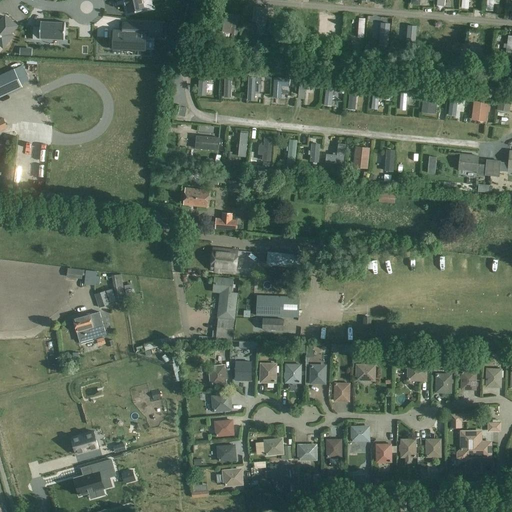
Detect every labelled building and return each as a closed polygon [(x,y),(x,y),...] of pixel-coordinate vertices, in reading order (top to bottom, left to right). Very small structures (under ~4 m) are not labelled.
[(144,10),(142,0),(124,0),(125,5),(126,5),(128,14),(144,10)] [(420,12),(420,0),(412,0),(412,11),(420,12)] [(469,0),(461,0),(461,8),(469,8),(469,0)] [(495,0),(487,0),(486,11),(492,12),(492,9),(495,9),(495,6),(493,5),(493,2),(495,2),(495,0)] [(254,7),(253,21),(259,22),(258,34),(265,35),(267,8),(254,7)] [(289,31),(292,13),(285,12),(283,30),(289,31)] [(233,16),(225,14),(222,32),(237,35),(241,16),(233,14),(233,16)] [(4,20),(2,18),(0,16),(0,43),(2,45),(3,46),(4,45),(11,36),(11,37),(12,35),(11,35),(10,33),(15,27),(16,26),(15,25),(7,18),(6,17),(5,18),(4,20)] [(382,19),(379,45),(389,47),(392,20),(382,19)] [(41,39),(64,40),(65,23),(41,21),(40,27),(33,27),(33,40),(40,40),(41,39)] [(146,53),(147,37),(156,38),(157,24),(133,23),(132,34),(114,33),(113,51),(146,53)] [(433,35),(433,48),(441,49),(441,36),(433,35)] [(261,65),(250,64),(249,74),(260,74),(261,65)] [(0,97),(22,87),(14,69),(0,75),(0,97)] [(344,112),(368,114),(371,75),(347,72),(344,112)] [(206,96),(207,84),(209,85),(209,80),(207,80),(208,76),(199,75),(198,96),(206,96)] [(256,91),(257,78),(257,77),(249,77),(247,101),(255,101),(256,91)] [(281,86),(290,86),(290,78),(274,77),(273,97),(281,97),(281,86)] [(224,78),(224,97),(232,97),(232,89),(234,89),(234,86),(232,86),(232,78),(224,78)] [(300,78),(298,98),(306,99),(307,79),(300,78)] [(325,102),(332,102),(333,90),(335,90),(336,85),(333,84),(334,82),(327,81),(325,102)] [(455,119),(457,97),(450,96),(448,118),(455,119)] [(510,97),(500,96),(499,96),(497,110),(508,111),(510,98),(510,97)] [(431,99),(424,98),(423,98),(421,113),(434,114),(434,111),(436,111),(437,104),(435,104),(435,99),(431,99)] [(489,101),(475,100),(475,101),(473,101),(471,120),(486,121),(489,101)] [(185,116),(187,108),(180,106),(178,115),(185,116)] [(241,131),(238,157),(246,157),(249,131),(241,131)] [(196,136),(195,149),(218,151),(219,138),(196,136)] [(262,160),(270,161),(273,137),(265,136),(264,146),(260,145),(259,154),(263,155),(263,156),(262,160)] [(294,165),(297,139),(289,138),(288,145),(287,145),(286,150),(288,150),(287,164),(294,165)] [(312,143),(310,162),(318,163),(319,144),(312,143)] [(326,156),(326,164),(344,165),(345,147),(338,146),(337,157),(326,156)] [(355,148),(353,167),(366,168),(367,149),(355,148)] [(385,171),(393,172),(395,150),(386,150),(385,171)] [(487,160),(486,175),(499,176),(499,170),(509,171),(509,168),(511,168),(511,151),(511,152),(510,162),(500,161),(487,160)] [(461,154),(459,169),(477,171),(477,173),(485,174),(486,164),(478,163),(478,156),(461,154)] [(435,176),(442,177),(445,159),(438,158),(435,176)] [(412,179),(420,179),(420,159),(412,159),(412,179)] [(225,182),(225,186),(237,187),(239,175),(210,171),(208,184),(217,185),(217,181),(225,182)] [(186,188),(184,205),(208,207),(209,191),(186,188)] [(379,191),(378,202),(395,204),(396,192),(379,191)] [(215,229),(237,231),(237,219),(232,219),(232,213),(222,212),(221,218),(216,218),(215,229)] [(214,249),(211,269),(213,269),(215,272),(218,272),(220,270),(235,272),(237,251),(214,249)] [(97,272),(87,271),(85,284),(95,285),(97,272)] [(121,275),(112,276),(116,301),(125,299),(121,275)] [(220,313),(220,318),(234,320),(237,294),(232,293),(233,288),(235,289),(235,286),(233,285),(233,280),(215,278),(213,292),(221,293),(218,313),(220,313)] [(106,290),(94,294),(99,308),(111,304),(106,290)] [(257,295),(257,316),(299,318),(300,297),(257,295)] [(73,319),(80,343),(106,335),(99,312),(89,315),(89,314),(73,319)] [(232,342),(234,320),(220,318),(218,318),(215,341),(217,341),(217,340),(232,342)] [(285,329),(285,319),(262,319),(262,330),(283,330),(283,334),(298,334),(298,330),(285,329)] [(138,352),(160,346),(158,340),(137,346),(138,352)] [(285,355),(292,350),(292,344),(283,344),(282,353),(285,355)] [(307,345),(307,354),(313,354),(313,352),(318,352),(318,348),(314,348),(314,345),(307,345)] [(235,381),(251,381),(252,362),(235,361),(235,381)] [(261,364),(261,381),(276,382),(277,365),(261,364)] [(283,378),(286,380),(286,382),(301,383),(301,365),(286,365),(286,371),(283,373),(283,378)] [(311,365),(311,383),(326,383),(326,380),(330,380),(330,370),(326,370),(326,365),(311,365)] [(357,365),(357,380),(375,380),(375,365),(357,365)] [(408,365),(407,380),(426,380),(426,365),(408,365)] [(225,366),(210,367),(211,385),(226,383),(226,379),(228,379),(227,369),(225,369),(225,366)] [(486,369),(486,387),(501,387),(501,369),(486,369)] [(461,371),(461,389),(476,390),(476,372),(461,371)] [(436,374),(436,392),(451,392),(451,374),(436,374)] [(335,383),(335,400),(349,401),(350,383),(335,383)] [(231,395),(213,397),(214,411),(232,409),(231,395)] [(469,413),(450,413),(450,428),(462,428),(462,421),(469,422),(469,413)] [(233,420),(215,421),(216,436),(234,434),(233,420)] [(352,426),(352,441),(369,441),(369,426),(367,426),(367,423),(362,423),(362,426),(352,426)] [(71,438),(76,454),(98,448),(94,431),(71,438)] [(461,448),(458,452),(458,456),(461,459),(466,459),(469,456),(489,456),(491,453),(491,444),(488,441),(476,441),(476,433),(474,431),(463,431),(461,433),(461,448)] [(282,438),(264,440),(266,455),(284,453),(282,438)] [(342,439),(327,439),(327,457),(342,457),(342,439)] [(415,439),(400,439),(401,457),(406,457),(406,463),(412,463),(412,457),(416,457),(415,439)] [(441,439),(425,439),(425,457),(441,457),(441,439)] [(115,452),(126,449),(124,443),(113,446),(115,452)] [(235,444),(217,446),(219,461),(237,459),(235,444)] [(317,444),(303,444),(299,444),(299,460),(317,459),(317,444)] [(377,444),(376,462),(391,462),(391,444),(377,444)] [(102,480),(116,476),(111,460),(90,466),(93,473),(75,478),(80,496),(96,491),(97,497),(105,495),(103,489),(104,489),(102,480)] [(305,475),(314,465),(309,461),(300,470),(305,475)] [(288,464),(270,466),(272,481),(290,479),(288,464)] [(242,469),(224,471),(225,485),(243,484),(242,469)] [(136,480),(133,470),(127,472),(129,482),(136,480)]
